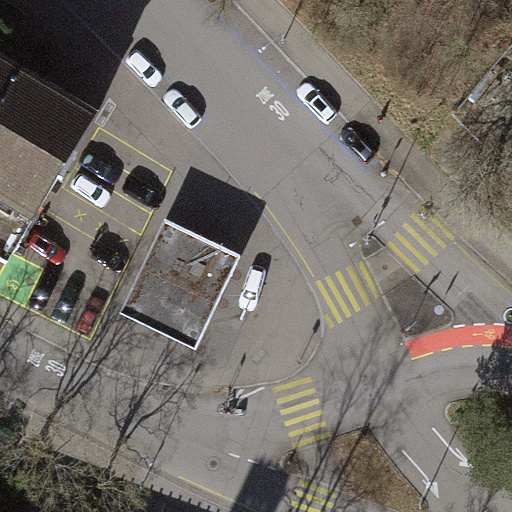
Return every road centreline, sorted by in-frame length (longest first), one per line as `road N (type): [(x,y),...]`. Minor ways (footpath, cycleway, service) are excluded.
road 1 (residential): [(511,330),(419,239),(301,153)]
road 2 (residential): [(301,153),(381,391)]
road 3 (residential): [(381,391),(169,449)]
road 4 (residential): [(159,0),(301,153)]
road 5 (residential): [(0,358),(169,449)]
road 6 (residential): [(381,391),(483,511)]
road 7 (residential): [(169,449),(301,511)]
road 8 (residential): [(511,367),(381,391)]
